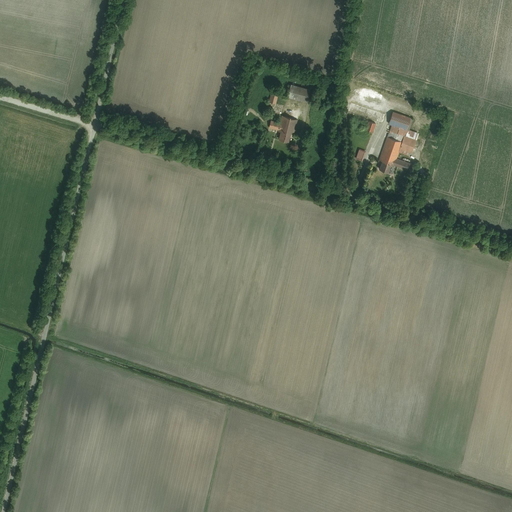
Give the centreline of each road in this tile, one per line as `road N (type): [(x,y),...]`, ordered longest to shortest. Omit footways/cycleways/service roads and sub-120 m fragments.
road 1 (unclassified): [(92,127),(511,247)]
road 2 (unclassified): [(3,511),(92,127)]
road 3 (unclassified): [(92,127),(122,0)]
